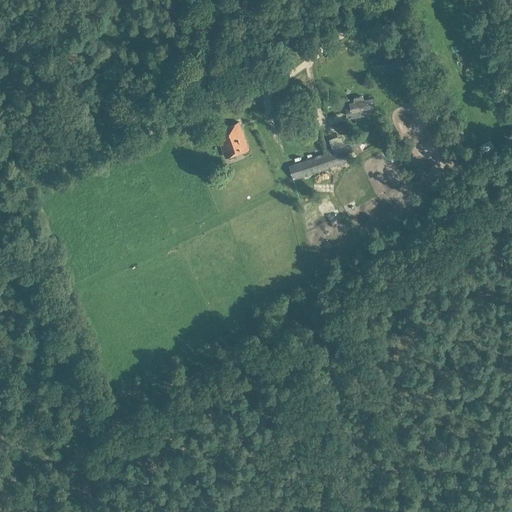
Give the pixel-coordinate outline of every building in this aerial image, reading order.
[(375,57),(378,71),(397,67),(394,53),(375,57)] [(352,118),(377,113),(374,98),(364,100),(363,97),(362,96),(354,98),(353,99),(354,102),(348,104),(349,108),(344,109),(346,117),(352,115),(352,118)] [(215,130),(225,157),(248,149),(238,122),(215,130)] [(351,151),(351,152),(361,148),(358,142),(348,146),(350,152),(351,151)] [(289,165),(293,180),(350,161),(345,147),(328,152),(327,147),(323,149),(324,154),(289,165)] [(324,196),(325,207),(337,205),(336,195),(324,196)]
